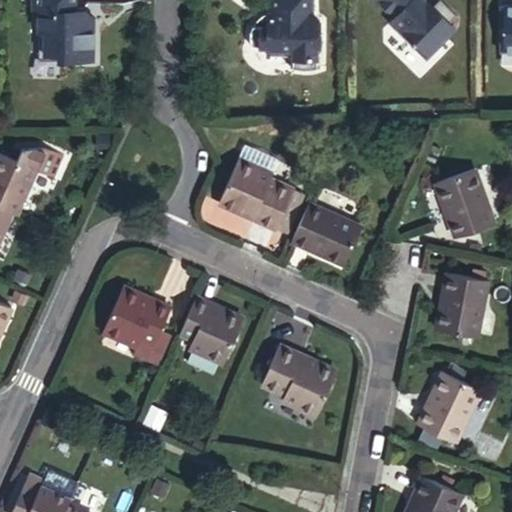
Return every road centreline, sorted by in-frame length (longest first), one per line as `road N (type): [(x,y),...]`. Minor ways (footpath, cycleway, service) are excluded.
road 1 (residential): [(170,234),(365,321),(382,338),(354,511)]
road 2 (residential): [(5,429),(89,246),(107,227),(134,223),(170,234)]
road 3 (residential): [(169,0),(171,100),(194,164),(170,234)]
